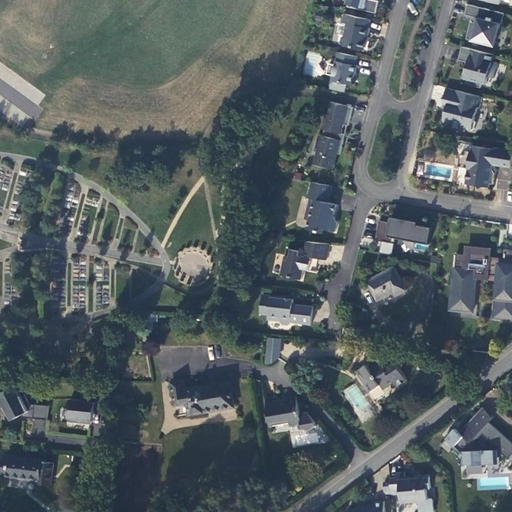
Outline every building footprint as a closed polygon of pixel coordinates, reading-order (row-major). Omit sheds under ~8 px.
[(348,0),(347,4),(349,5),(349,7),(377,13),(380,1),(374,0),(348,0)] [(472,22),(467,39),(490,45),(492,35),(498,37),(501,24),(502,24),(505,14),(469,4),(466,15),(478,18),(477,23),(472,22)] [(372,20),(345,14),(343,23),(348,24),(345,36),(343,37),(342,43),(343,46),(363,50),(366,48),(367,43),(366,42),(367,37),(369,38),(371,28),(370,28),(372,20)] [(490,55),(458,46),(455,60),(467,63),(466,68),(461,66),(458,78),(469,81),(468,85),(477,88),(479,79),(483,76),(490,78),(494,63),(488,62),(490,55)] [(336,65),(330,64),(328,74),(334,76),(331,89),(346,92),(348,84),(352,85),(355,74),(356,74),(358,65),(357,65),(359,57),(339,52),(336,65)] [(484,97),(448,88),(445,98),(444,103),(449,105),(448,109),(446,109),(444,115),(446,115),(444,125),(454,128),(455,126),(473,130),(476,129),(477,123),(476,120),(479,107),(481,107),(484,97)] [(354,108),(333,102),(329,116),(327,115),(324,129),(326,130),(324,136),(319,134),(315,151),(322,153),(319,165),(335,169),(338,154),(341,155),(345,141),(340,140),(341,134),(342,134),(345,125),(349,126),(350,126),(354,108)] [(349,126),(345,125),(342,134),(341,134),(340,140),(345,141),(349,126)] [(511,151),(473,146),(472,152),(467,151),(466,155),(461,154),(459,167),(469,168),(467,184),(490,188),(491,184),(495,184),(498,165),(511,167),(511,151)] [(317,189),(312,187),(309,198),(311,199),(306,219),(311,220),(308,229),(322,232),(323,228),(336,232),(338,222),(332,221),(334,213),(335,214),(338,205),(329,203),(333,186),(319,183),(317,189)] [(430,242),(433,227),(419,225),(419,222),(393,217),(392,223),(390,231),(379,229),(376,240),(393,244),(394,236),(430,242)] [(390,231),(392,223),(380,221),(379,229),(390,231)] [(301,251),(289,248),(283,275),(302,279),(304,269),(317,272),(319,263),(320,259),(327,260),(331,244),(309,242),(307,250),(301,249),(301,251)] [(458,255),(457,255),(451,310),(474,312),(477,274),(500,276),(496,308),(500,309),(499,319),(511,319),(511,261),(506,261),(507,255),(506,255),(505,261),(490,260),(490,251),(469,249),(468,258),(458,257),(458,256),(458,255)] [(369,282),(378,300),(395,291),(397,295),(407,290),(395,267),(369,282)] [(295,299),(264,296),(261,314),(270,315),(269,320),(282,321),(282,322),(284,325),(290,325),(292,324),(292,323),(313,325),(315,306),(295,304),(295,299)] [(154,330),(154,319),(127,319),(126,330),(154,330)] [(360,330),(345,328),(344,338),(358,341),(360,330)] [(279,364),(281,339),(267,338),(264,363),(279,364)] [(387,369),(381,361),(371,368),(368,364),(358,370),(366,384),(364,385),(369,393),(386,382),(388,384),(393,380),(397,386),(408,379),(396,363),(387,369)] [(190,415),(235,406),(230,382),(186,390),(185,380),(171,382),(175,406),(188,404),(190,415)] [(16,385),(0,392),(0,405),(2,409),(6,408),(11,419),(23,415),(23,418),(48,420),(50,405),(31,403),(25,393),(21,395),(16,385)] [(112,397),(83,392),(82,401),(72,400),(69,419),(69,422),(90,425),(90,421),(94,421),(95,411),(110,413),(112,397)] [(302,424),(302,429),(307,430),(313,429),(317,426),(316,422),(308,412),(301,413),(300,410),(298,396),(286,398),(287,401),(282,402),(282,400),(276,401),(275,397),(266,398),(271,427),(273,426),(273,423),(290,420),(291,426),(302,424)] [(499,456),(503,451),(509,457),(511,453),(511,442),(490,422),(494,417),(484,407),(461,432),(456,428),(446,439),(465,456),(465,466),(499,465),(499,456)] [(43,459),(6,455),(4,476),(21,478),(22,476),(37,478),(37,483),(52,485),(54,463),(43,461),(43,459)] [(398,478),(391,478),(391,482),(392,491),(392,493),(402,493),(402,498),(414,497),(419,501),(419,511),(429,511),(435,511),(434,500),(429,500),(428,488),(432,488),(431,475),(406,477),(406,472),(398,473),(398,478)] [(386,511),(385,501),(375,502),(375,504),(366,505),(366,508),(349,509),(349,511),(386,511)]
